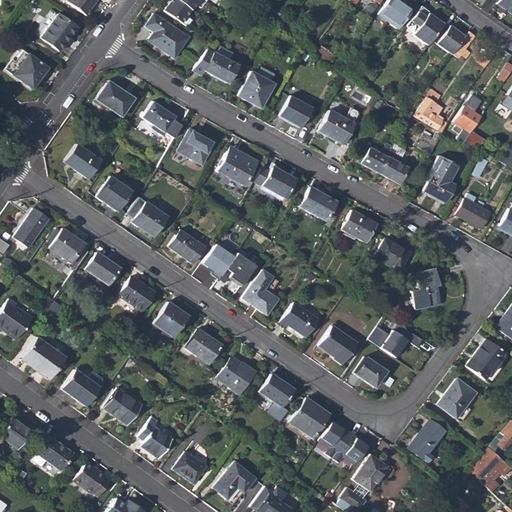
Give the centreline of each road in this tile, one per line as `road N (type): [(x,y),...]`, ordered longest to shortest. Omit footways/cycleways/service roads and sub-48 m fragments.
road 1 (residential): [(13,169),(366,412),(406,401),(472,316),(476,285),(468,257),(450,239),(218,114),(106,40)]
road 2 (residential): [(186,511),(0,375)]
road 3 (residential): [(35,138),(106,40)]
